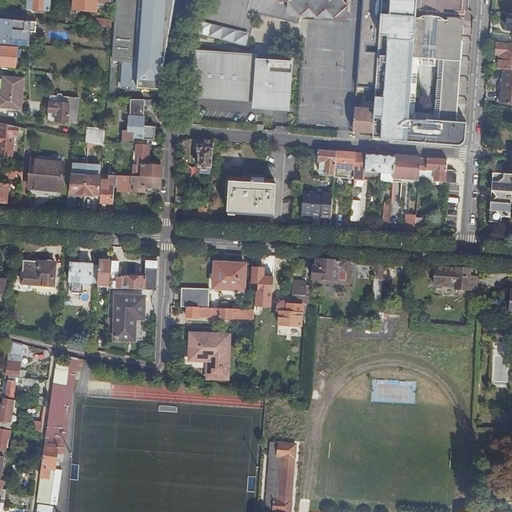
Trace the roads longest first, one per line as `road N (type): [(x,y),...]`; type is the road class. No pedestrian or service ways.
road 1 (residential): [(472,153),(179,131),(171,140),(166,234)]
road 2 (residential): [(166,234),(465,253)]
road 3 (residential): [(0,224),(166,234)]
road 4 (residential): [(472,153),(483,0)]
road 5 (residential): [(166,234),(158,368)]
